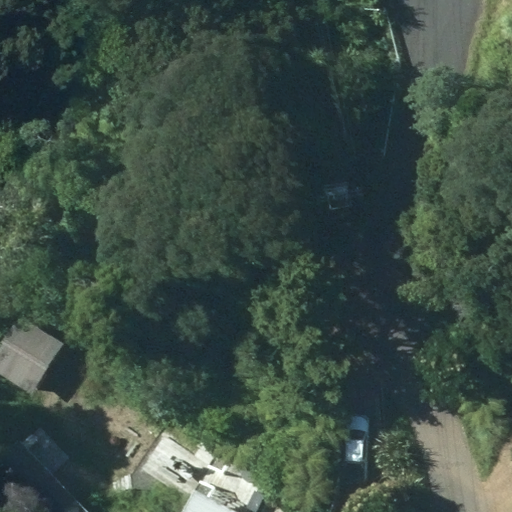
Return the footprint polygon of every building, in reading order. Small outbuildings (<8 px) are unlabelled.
[(113,311),(93,310),(93,343),(115,342),(113,311)] [(0,372),(40,395),(68,345),(28,324),(0,371),(0,372)] [(183,477),(194,463),(193,447),(181,437),(165,438),(154,449),(155,466),(167,478),(183,477)] [(18,511),(92,511),(49,468),(11,504),(18,511)] [(95,507),(99,511),(152,511),(122,481),(95,507)] [(236,511),(204,495),(195,511),(236,511)]
